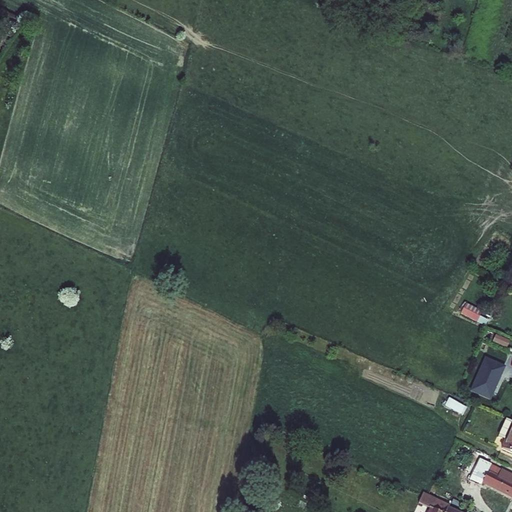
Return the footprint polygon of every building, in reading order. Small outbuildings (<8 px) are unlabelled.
[(476,321),(480,310),(464,304),(460,315),(476,321)] [(506,348),(509,340),(495,335),(492,343),(506,348)] [(505,370),(482,359),(467,392),(490,402),(505,370)] [(479,465),(499,476),(502,469),(482,459),(479,465)] [(475,463),(468,476),(483,484),(485,482),(511,496),(511,474),(502,469),(499,476),(479,465),(475,463)] [(432,511),(431,511),(448,511),(449,508),(422,496),(418,506),(432,511)]
